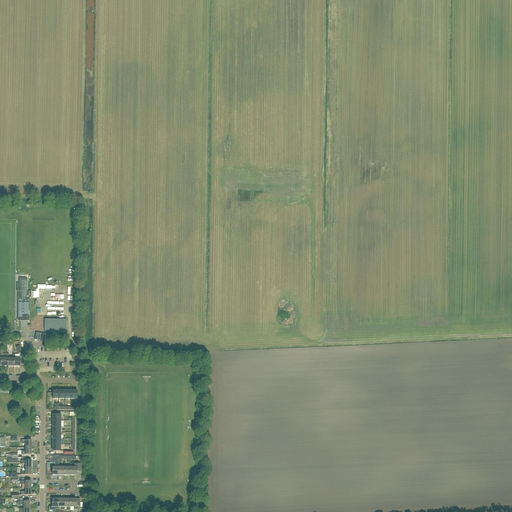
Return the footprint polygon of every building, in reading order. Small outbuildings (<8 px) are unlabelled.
[(27,280),(21,280),(21,292),(18,292),(17,303),(21,303),(20,318),(27,318),(27,321),(29,321),(29,302),(29,298),(31,298),(31,292),(27,292),(27,280)] [(44,320),(44,332),(60,332),(60,320),(44,320)] [(36,333),(34,340),(52,343),(53,340),(50,340),(50,335),(36,333)] [(73,467),(70,467),(70,476),(76,476),(76,472),(81,472),(81,464),(73,464),(73,467)] [(70,511),(73,511),(73,510),(79,510),(79,507),(79,499),(70,499),(70,511)]
